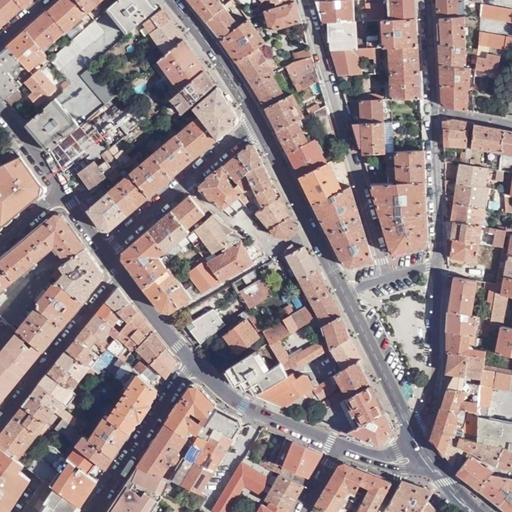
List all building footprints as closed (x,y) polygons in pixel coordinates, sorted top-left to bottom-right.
[(21,8),(24,6),(19,0),(0,0),(0,24),(1,26),(21,8)] [(88,12),(77,0),(60,0),(47,12),(65,30),(66,32),(88,12)] [(77,0),(88,12),(102,0),(77,0)] [(119,0),(109,10),(128,35),(139,24),(156,8),(149,0),(119,0)] [(189,0),(206,21),(223,7),(218,0),(189,0)] [(253,19),(239,0),(231,0),(223,7),(228,12),(237,4),(249,21),(253,19)] [(261,0),(262,7),(263,12),(296,2),(295,0),(261,0)] [(324,0),(316,0),(321,18),(323,23),(355,21),(354,0),(324,0)] [(391,0),(393,20),(417,19),(415,0),(391,0)] [(457,0),(437,0),(438,18),(441,18),(458,17),(457,0)] [(302,22),(296,2),(263,12),(258,15),(256,16),(259,21),(267,17),(272,31),(302,22)] [(384,20),(386,20),(385,3),(367,3),(367,21),(384,20)] [(511,8),(481,3),(481,5),(480,17),(511,22),(511,8)] [(223,7),(206,21),(212,27),(222,41),(240,28),(228,12),(223,7)] [(166,11),(164,8),(146,24),(154,35),(172,20),(166,11)] [(65,30),(47,12),(26,31),(42,50),(65,30)] [(458,17),(441,18),(441,44),(466,48),(466,43),(465,17),(458,17)] [(417,19),(393,20),(386,20),(384,20),(385,47),(390,47),(418,46),(417,19)] [(172,20),(154,35),(167,54),(185,39),(172,20)] [(106,32),(96,21),(74,40),(51,60),(60,71),(106,32)] [(240,28),(222,41),(231,53),(237,62),(259,47),(265,43),(249,21),(240,28)] [(355,21),(323,23),(331,49),(359,48),(359,21),(355,21)] [(42,50),(26,31),(8,46),(28,70),(47,55),(42,50)] [(511,36),(480,31),(479,42),(479,45),(509,50),(511,50),(511,36)] [(276,43),(273,38),(265,43),(269,48),(276,43)] [(185,39),(167,54),(163,58),(159,61),(176,85),(163,96),(168,102),(171,100),(206,70),(185,39)] [(440,44),(441,64),(465,67),(466,48),(441,44),(440,44)] [(479,45),(478,49),(478,50),(500,54),(504,55),(508,55),(509,50),(479,45)] [(28,70),(8,46),(0,53),(0,93),(5,100),(17,90),(26,82),(33,76),(28,70)] [(419,72),(418,46),(390,47),(391,73),(419,72)] [(259,47),(237,62),(252,84),(254,87),(273,75),(275,73),(259,47)] [(331,49),(339,75),(361,74),(360,57),(374,57),(374,48),(359,48),(331,49)] [(312,57),(310,49),(294,53),(296,61),(312,57)] [(476,77),(495,80),(500,54),(478,50),(478,57),(477,61),(477,69),(476,74),(476,77)] [(312,57),(296,61),(294,62),(286,66),(296,87),(289,91),(291,96),(294,94),(320,81),(312,57)] [(442,85),(469,88),(470,89),(471,68),(465,67),(441,64),(442,85)] [(117,96),(105,80),(93,66),(84,74),(106,105),(117,96)] [(41,69),(33,76),(26,82),(35,94),(31,97),(39,106),(58,89),(41,69)] [(216,85),(206,70),(171,100),(180,111),(178,113),(180,116),(216,85)] [(421,98),(419,72),(391,73),(392,99),(421,98)] [(266,109),(286,98),(273,75),(254,87),(266,109)] [(58,85),(64,91),(72,84),(66,78),(58,85)] [(443,106),(468,110),(469,88),(442,85),(443,106)] [(238,116),(219,88),(194,109),(201,117),(218,140),(236,125),(238,116)] [(17,90),(5,100),(12,107),(23,97),(17,90)] [(118,142),(147,120),(123,91),(117,96),(106,105),(96,113),(104,123),(118,142)] [(305,117),(294,94),(291,96),(286,98),(266,109),(275,126),(277,131),(305,117)] [(56,99),(28,124),(42,140),(48,147),(51,151),(57,146),(73,133),(80,127),(56,99)] [(385,123),(384,100),(346,101),(353,124),(385,123)] [(315,111),(319,109),(317,105),(308,109),(310,114),(315,111)] [(329,109),(327,105),(319,109),(315,111),(316,115),(321,133),(322,136),(335,130),(329,109)] [(316,115),(315,111),(310,114),(305,117),(277,131),(289,154),(309,143),(299,124),(316,115)] [(96,113),(80,127),(88,136),(104,123),(96,113)] [(218,140),(201,117),(177,137),(195,160),(218,140)] [(471,147),(475,125),(475,123),(454,119),(453,120),(444,120),(444,131),(470,132),(468,146),(467,152),(465,164),(469,165),(470,158),(471,147)] [(386,153),(385,123),(353,124),(360,147),(362,147),(362,154),(386,153)] [(505,131),(475,125),(471,147),(502,152),(505,131)] [(336,133),(335,130),(322,136),(320,137),(322,141),(336,133)] [(470,132),(444,131),(444,145),(468,146),(470,132)] [(511,132),(505,131),(502,152),(500,158),(511,159),(511,132)] [(73,133),(57,146),(73,165),(89,153),(73,133)] [(320,137),(322,136),(321,133),(312,138),(314,141),(316,139),(320,137)] [(195,160),(177,137),(176,135),(153,155),(172,179),(195,160)] [(342,155),(341,151),(326,158),(316,139),(314,141),(309,143),(289,154),(301,178),(342,155)] [(155,144),(152,140),(146,145),(149,149),(155,144)] [(124,161),(126,163),(131,158),(124,149),(119,152),(114,145),(109,149),(121,164),(124,161)] [(250,145),(224,166),(238,184),(247,177),(264,163),(255,146),(250,145)] [(95,160),(80,172),(92,188),(107,177),(105,174),(107,173),(105,170),(108,168),(112,172),(121,164),(109,149),(102,155),(106,161),(100,166),(95,160)] [(425,183),(423,151),(396,152),(397,184),(425,183)] [(371,185),(397,184),(396,152),(390,153),(390,166),(388,166),(388,171),(368,172),(371,185)] [(151,197),(172,179),(153,155),(131,174),(151,197)] [(301,178),(314,204),(340,191),(336,181),(348,176),(342,155),(301,178)] [(0,229),(41,195),(40,194),(41,187),(42,186),(21,157),(0,167),(0,229)] [(455,163),(444,161),(445,166),(445,175),(453,176),(455,163)] [(274,183),(264,163),(247,177),(252,187),(256,195),(274,183)] [(473,166),(469,165),(465,164),(460,164),(458,182),(484,186),(487,168),(473,166)] [(224,166),(201,186),(202,190),(236,222),(249,210),(246,206),(238,198),(242,196),(245,193),(238,184),(224,166)] [(502,170),(499,170),(497,170),(495,188),(504,190),(502,170)] [(143,203),(151,197),(131,174),(109,192),(129,216),(143,203)] [(247,177),(238,184),(245,193),(252,187),(247,177)] [(484,186),(458,182),(457,186),(454,203),(485,208),(488,187),(484,186)] [(281,196),(274,183),(256,195),(263,208),(281,196)] [(426,199),(425,183),(397,184),(371,185),(380,215),(426,213),(426,199)] [(329,232),(360,216),(351,185),(340,191),(314,204),(329,232)] [(111,230),(129,216),(109,192),(89,210),(102,229),(111,230)] [(190,196),(172,211),(187,230),(210,211),(196,197),(190,196)] [(238,198),(246,206),(249,204),(242,196),(238,198)] [(291,216),(281,196),(263,208),(257,212),(271,230),(290,217),(291,216)] [(454,221),(482,226),(485,208),(454,203),(451,221),(454,221)] [(187,230),(172,211),(148,231),(164,252),(170,259),(183,249),(178,242),(187,236),(188,237),(191,235),(187,230)] [(428,240),(426,213),(380,215),(392,254),(424,245),(428,240)] [(66,262),(87,247),(64,215),(56,214),(0,262),(0,291),(55,245),(66,262)] [(214,215),(191,235),(188,237),(192,242),(196,247),(204,241),(215,255),(227,247),(222,239),(234,231),(221,221),(214,215)] [(373,260),(360,216),(329,232),(344,263),(352,267),(373,260)] [(297,231),(290,217),(271,230),(276,236),(286,239),(297,231)] [(451,238),(479,242),(482,226),(454,221),(451,238)] [(503,246),(505,229),(503,229),(490,227),(490,233),(496,233),(494,245),(503,246)] [(164,252),(148,231),(124,251),(123,259),(134,273),(158,256),(164,252)] [(246,240),(234,231),(222,239),(227,247),(215,255),(206,260),(206,261),(222,281),(264,256),(266,254),(252,244),(249,247),(244,250),(241,245),(244,243),(246,240)] [(192,242),(188,237),(187,236),(178,242),(183,249),(192,242)] [(447,237),(448,256),(476,261),(476,259),(485,260),(486,255),(492,256),(494,245),(479,242),(451,238),(447,237)] [(288,249),(284,252),(299,279),(317,270),(305,247),(301,248),(298,248),(296,247),(292,245),(287,248),(288,249)] [(53,276),(84,302),(103,279),(103,271),(87,247),(66,262),(61,265),(53,276)] [(158,256),(134,273),(144,286),(145,287),(167,269),(158,256)] [(203,293),(222,281),(206,261),(188,273),(203,293)] [(167,269),(145,287),(164,311),(170,312),(199,295),(189,283),(187,285),(188,288),(185,289),(169,268),(167,269)] [(317,270),(299,279),(312,303),(330,293),(317,270)] [(13,326),(32,301),(53,276),(47,271),(39,281),(34,276),(4,313),(0,316),(13,326)] [(483,281),(485,281),(496,283),(498,276),(485,273),(483,281)] [(237,281),(235,283),(238,289),(251,281),(247,275),(237,281)] [(32,301),(63,327),(84,302),(53,276),(32,301)] [(455,276),(449,310),(471,313),(476,280),(455,276)] [(511,295),(511,278),(505,277),(502,294),(509,295),(511,295)] [(264,278),(240,293),(248,306),(266,295),(264,291),(271,288),(264,278)] [(475,313),(479,314),(485,314),(492,315),(495,292),(496,286),(496,283),(485,281),(485,288),(489,288),(485,311),(476,309),(475,313)] [(121,314),(132,302),(120,287),(107,302),(121,314)] [(491,323),(502,325),(503,325),(509,295),(502,294),(495,292),(492,315),(491,323)] [(330,293),(312,303),(324,325),(328,338),(291,360),(278,340),(313,319),(305,306),(262,330),(268,340),(288,375),(293,372),(331,349),(350,337),(342,316),(330,293)] [(18,331),(43,352),(63,327),(32,301),(13,326),(18,331)] [(124,328),(130,321),(121,314),(107,302),(98,313),(113,326),(117,322),(124,328)] [(130,321),(139,311),(132,302),(121,314),(130,321)] [(201,344),(207,340),(226,324),(215,310),(195,322),(193,323),(197,327),(191,331),(201,344)] [(449,310),(448,330),(472,334),(476,334),(479,314),(475,313),(471,313),(449,310)] [(127,358),(153,329),(139,311),(130,321),(124,328),(121,332),(115,339),(110,346),(108,348),(120,359),(124,362),(127,358)] [(257,330),(260,328),(251,311),(247,314),(257,330)] [(115,339),(121,332),(113,326),(98,313),(87,326),(104,340),(110,334),(115,339)] [(489,336),(491,323),(492,315),(485,314),(482,335),(489,336)] [(246,319),(224,335),(238,355),(260,338),(246,319)] [(188,327),(191,331),(197,327),(193,323),(188,327)] [(226,324),(207,340),(226,325),(226,324)] [(511,356),(511,327),(503,325),(502,325),(497,353),(511,356)] [(104,340),(87,326),(77,339),(90,350),(97,342),(107,350),(108,348),(110,346),(104,340)] [(168,347),(154,330),(135,352),(148,363),(152,366),(166,350),(168,347)] [(469,355),(486,357),(487,350),(475,348),(476,338),(471,337),(472,334),(448,330),(447,351),(450,352),(469,355)] [(2,351),(0,353),(0,358),(23,377),(28,371),(43,352),(18,331),(2,351)] [(350,338),(350,337),(331,349),(342,367),(348,368),(359,361),(363,359),(350,338)] [(87,365),(96,355),(90,350),(77,339),(68,350),(87,365)] [(268,340),(226,369),(236,384),(242,381),(247,388),(253,384),(258,392),(288,375),(268,340)] [(109,371),(120,359),(108,348),(107,350),(100,358),(91,368),(103,379),(109,371)] [(80,380),(90,367),(87,365),(68,350),(57,363),(80,380)] [(178,364),(166,350),(152,366),(159,372),(149,384),(159,392),(178,364)] [(456,374),(466,376),(469,355),(450,352),(447,373),(456,374)] [(484,370),(484,366),(486,357),(469,355),(466,376),(482,379),(484,370)] [(0,405),(6,398),(23,377),(0,358),(0,405)] [(152,366),(148,363),(141,371),(127,358),(124,362),(142,378),(152,366)] [(372,387),(359,361),(348,368),(339,373),(319,385),(315,387),(283,405),(283,406),(293,409),(317,395),(320,398),(338,387),(336,384),(340,381),(345,389),(332,396),(336,405),(341,402),(372,387)] [(81,381),(80,380),(57,363),(52,369),(50,372),(73,390),(74,391),(81,381)] [(511,376),(511,371),(484,366),(484,370),(511,376)] [(511,376),(484,370),(482,379),(481,386),(481,390),(480,393),(477,412),(477,439),(477,442),(504,447),(503,448),(511,449),(511,424),(488,420),(494,388),(511,391),(511,376)] [(63,402),(73,390),(50,372),(40,385),(63,402)] [(296,378),(293,372),(288,375),(258,392),(258,393),(267,397),(295,380),(294,379),(296,378)] [(267,397),(283,405),(315,387),(310,379),(308,375),(304,373),(296,378),(294,379),(295,380),(267,397)] [(481,390),(481,386),(465,383),(466,376),(456,374),(447,387),(480,393),(481,390)] [(315,387),(319,385),(314,377),(310,379),(315,387)] [(130,434),(159,392),(149,384),(142,378),(110,418),(130,434)] [(60,406),(63,402),(40,385),(33,395),(50,408),(55,402),(60,406)] [(195,442),(218,407),(200,387),(191,387),(167,423),(189,438),(195,442)] [(385,413),(372,387),(341,402),(355,428),(385,413)] [(447,387),(441,408),(459,414),(465,411),(477,412),(480,393),(447,387)] [(47,424),(56,413),(50,408),(33,395),(24,406),(47,424)] [(355,428),(341,402),(336,405),(316,414),(330,422),(349,431),(355,428)] [(39,434),(47,424),(24,406),(19,413),(16,416),(39,434)] [(196,492),(201,494),(242,426),(240,418),(219,407),(218,407),(195,442),(170,480),(172,481),(196,492)] [(461,436),(477,439),(477,412),(465,411),(459,414),(441,408),(432,438),(445,455),(452,434),(461,436)] [(393,430),(385,413),(355,428),(349,431),(350,432),(380,444),(393,430)] [(114,458),(130,434),(110,418),(106,415),(90,440),(114,458)] [(0,454),(16,466),(39,434),(16,416),(0,437),(0,454)] [(140,463),(139,466),(140,467),(161,476),(171,463),(174,462),(178,462),(181,460),(180,455),(179,454),(189,438),(167,423),(140,463)] [(472,453),(477,442),(460,438),(461,436),(452,434),(445,455),(452,465),(458,447),(472,453)] [(323,453),(287,437),(273,461),(310,477),(323,453)] [(109,467),(114,458),(90,440),(87,438),(79,450),(98,464),(106,470),(109,467)] [(496,466),(503,448),(504,447),(477,442),(472,453),(496,466)] [(511,449),(503,448),(496,466),(511,469),(511,449)] [(88,477),(98,464),(79,450),(70,463),(88,477)] [(0,511),(12,511),(28,486),(17,479),(23,471),(16,466),(0,454),(0,511)] [(246,457),(244,461),(256,468),(259,463),(246,457)] [(458,473),(479,490),(492,475),(494,470),(485,465),(483,468),(469,457),(458,473)] [(35,458),(27,470),(45,481),(53,469),(35,458)] [(271,478),(243,462),(218,503),(217,505),(214,510),(217,511),(228,511),(246,484),(262,493),(270,480),(271,478)] [(49,492),(53,494),(79,511),(88,498),(97,484),(88,477),(70,463),(49,492)] [(356,491),(366,471),(346,463),(339,465),(327,487),(346,498),(352,489),(356,491)] [(262,470),(273,475),(275,471),(264,466),(262,470)] [(165,493),(172,481),(170,480),(161,476),(140,467),(133,480),(130,478),(128,482),(126,485),(128,486),(123,493),(121,492),(107,511),(152,511),(160,502),(158,500),(159,500),(161,500),(163,498),(164,495),(162,492),(158,490),(160,488),(162,490),(164,491),(165,493)] [(375,511),(392,482),(366,471),(356,491),(364,495),(365,493),(368,494),(359,511),(375,511)] [(276,483),(273,488),(296,499),(305,485),(281,474),(276,483)] [(479,490),(500,505),(511,492),(507,490),(508,478),(492,475),(479,490)] [(511,511),(511,478),(508,478),(507,490),(511,492),(500,505),(508,511),(511,511)] [(401,480),(384,511),(421,511),(428,500),(433,492),(401,480)] [(346,498),(327,487),(316,505),(329,511),(337,511),(340,508),(346,498)] [(273,488),(266,500),(271,502),(290,511),(296,499),(273,488)] [(79,511),(53,494),(41,511),(79,511)] [(421,511),(438,511),(428,500),(421,511)] [(289,511),(290,511),(271,502),(268,507),(263,504),(258,511),(289,511)]
